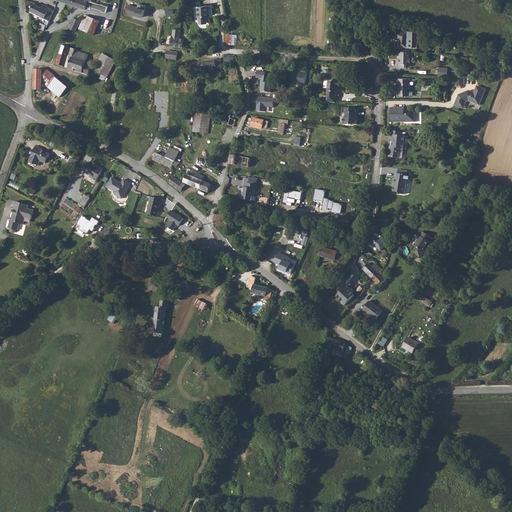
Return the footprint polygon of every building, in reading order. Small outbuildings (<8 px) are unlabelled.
[(88,7),(90,1),(87,0),(57,0),(58,0),(87,10),(88,7)] [(108,6),(90,1),(88,7),(91,9),(92,7),(102,10),(102,11),(107,13),(108,6)] [(56,11),(54,10),(44,5),(43,7),(36,3),(31,11),(51,21),(56,11)] [(129,4),(127,12),(143,17),(146,9),(129,4)] [(205,22),(204,16),(207,15),(206,5),(194,6),(195,16),(196,16),(197,22),(205,22)] [(102,22),(86,15),(79,28),(95,36),(102,22)] [(81,19),(75,16),(70,27),(76,30),(81,19)] [(170,44),(178,45),(179,36),(180,34),(181,29),(174,28),(173,35),(172,34),(170,44)] [(407,31),(395,31),(395,39),(398,40),(398,48),(407,48),(407,31)] [(238,35),(227,34),(226,44),(237,45),(238,35)] [(76,50),(63,45),(57,65),(83,73),(86,66),(89,55),(76,51),(76,50)] [(412,52),(397,51),(396,58),(398,58),(398,63),(397,63),(397,67),(405,68),(405,64),(409,64),(409,58),(411,58),(412,52)] [(104,53),(95,70),(108,77),(117,60),(104,53)] [(217,67),(216,58),(189,63),(190,72),(200,70),(217,67)] [(92,68),(86,66),(83,73),(90,75),(92,68)] [(448,76),(449,67),(439,66),(439,75),(448,76)] [(47,68),(35,68),(36,89),(44,89),(43,74),(44,73),(47,68)] [(57,75),(51,69),(50,70),(47,68),(44,73),(51,81),(57,75)] [(255,71),(255,77),(260,78),(259,86),(260,86),(260,91),(269,93),(270,83),(263,82),(264,72),(255,71)] [(298,82),(298,84),(305,85),(306,73),(299,72),(299,73),(292,72),(292,81),(298,82)] [(69,87),(57,75),(51,81),(48,84),(60,96),(69,87)] [(176,77),(173,114),(193,115),(195,79),(176,77)] [(412,78),(400,78),(401,91),(402,91),(402,95),(411,95),(411,91),(412,91),(412,78)] [(340,82),(328,81),(327,88),(327,96),(326,96),(325,102),(328,102),(335,103),(335,97),(336,97),(336,93),(337,87),(339,87),(340,82)] [(485,89),(476,86),(473,92),(468,90),(458,95),(454,105),(462,108),(465,102),(468,101),(479,105),(485,89)] [(258,112),(266,112),(266,108),(273,108),(274,99),(259,97),(258,112)] [(360,109),(346,108),(345,113),(347,113),(346,117),(345,117),(344,125),(352,125),(352,124),(358,125),(359,120),(358,120),(358,118),(359,118),(359,114),(360,109)] [(409,108),(394,108),(394,115),(393,115),(394,122),(419,122),(419,112),(409,112),(409,108)] [(196,113),(193,132),(208,134),(210,115),(196,113)] [(252,118),(251,126),(262,128),(264,120),(252,118)] [(400,132),(393,132),(392,142),(394,142),(394,148),(391,147),(390,158),(399,159),(399,154),(402,154),(402,149),(407,150),(408,137),(403,137),(400,136),(400,132)] [(152,149),(175,160),(179,151),(156,140),(152,149)] [(51,153),(42,149),(43,148),(37,145),(30,161),(39,165),(42,159),(47,162),(51,153)] [(152,149),(149,157),(172,167),(175,160),(152,149)] [(237,155),(236,165),(244,166),(245,157),(237,155)] [(245,157),(244,166),(251,167),(252,158),(245,157)] [(103,170),(93,164),(91,166),(88,164),(84,171),(87,172),(87,174),(98,180),(103,170)] [(213,194),(217,186),(204,180),(206,176),(197,172),(195,176),(188,173),(184,181),(213,194)] [(393,184),(394,185),(393,193),(398,194),(400,194),(404,195),(407,182),(409,182),(410,177),(396,174),(395,180),(394,179),(393,184)] [(170,183),(181,191),(182,192),(187,185),(184,183),(175,176),(170,183)] [(131,183),(125,180),(122,185),(118,183),(119,182),(112,178),(107,187),(115,192),(114,194),(122,199),(131,183)] [(246,196),(245,200),(257,202),(258,196),(256,196),(257,189),(258,189),(259,185),(251,183),(250,183),(249,188),(246,187),(245,196),(246,196)] [(332,212),(341,213),(342,204),(334,203),(334,201),(330,201),(331,199),(324,198),(326,191),(315,189),(313,200),(323,202),(322,210),(327,210),(327,208),(332,208),(332,212)] [(295,200),(301,200),(302,193),(285,190),(283,201),(295,204),(295,200)] [(80,204),(86,207),(92,198),(86,195),(80,204)] [(161,199),(149,196),(148,201),(149,201),(146,213),(155,215),(158,204),(160,205),(161,199)] [(11,232),(14,233),(17,232),(17,230),(18,230),(20,223),(24,224),(26,218),(32,219),(34,210),(28,209),(29,205),(17,201),(15,210),(12,218),(13,218),(12,220),(11,220),(9,228),(10,228),(9,229),(11,232)] [(169,227),(174,230),(177,226),(178,227),(184,218),(172,211),(168,216),(173,219),(169,227)] [(82,217),(77,226),(81,228),(79,231),(87,236),(90,231),(93,233),(95,229),(94,229),(96,226),(97,227),(99,223),(93,219),(90,222),(86,220),(87,219),(82,217)] [(434,236),(424,230),(415,244),(416,245),(414,249),(415,252),(419,255),(422,254),(425,250),(424,249),(429,240),(431,241),(434,236)] [(307,246),(310,237),(303,235),(301,244),(307,246)] [(378,235),(368,243),(378,253),(385,247),(382,243),(384,241),(378,235)] [(319,255),(329,259),(333,250),(323,246),(319,255)] [(333,250),(329,259),(340,263),(343,254),(333,250)] [(292,274),(295,265),(289,262),(291,257),(280,253),(275,263),(282,265),(280,269),(292,274)] [(378,273),(382,269),(375,263),(372,266),(368,262),(362,268),(378,284),(384,278),(378,273)] [(256,278),(250,276),(246,287),(251,288),(250,292),(264,296),(264,298),(270,300),(273,290),(267,288),(254,284),(256,278)] [(345,292),(341,289),(333,299),(339,304),(338,305),(343,309),(351,298),(344,293),(345,292)] [(421,291),(417,299),(430,306),(434,297),(421,291)] [(198,298),(195,305),(205,310),(208,304),(198,298)] [(429,322),(433,314),(430,312),(429,313),(420,308),(422,304),(416,301),(415,304),(414,303),(409,313),(413,315),(414,313),(425,319),(425,320),(429,322)] [(369,302),(363,311),(376,321),(383,312),(369,302)] [(162,337),(166,312),(167,312),(168,304),(160,303),(159,310),(156,310),(152,335),(162,337)] [(345,357),(350,346),(345,344),(330,338),(325,352),(333,355),(335,349),(342,352),(341,355),(345,357)] [(408,338),(404,347),(415,353),(419,344),(408,338)]
